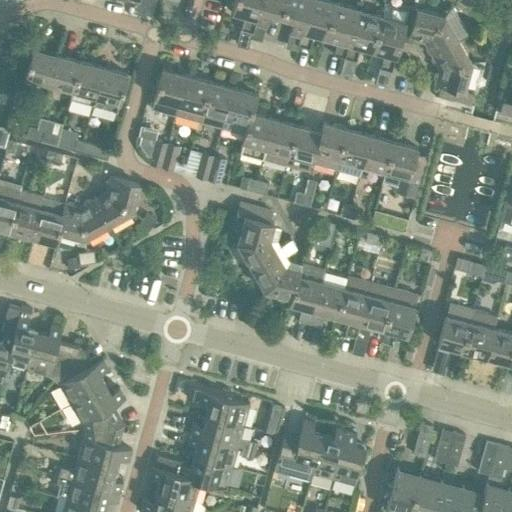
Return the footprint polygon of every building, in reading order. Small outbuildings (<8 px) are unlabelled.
[(233,0),(231,10),(247,14),(246,18),(243,17),(241,27),(253,30),(256,20),(255,20),(259,0),(233,0)] [(259,0),(255,20),(256,20),(266,23),(269,12),(267,12),(268,8),(282,12),(284,0),(259,0)] [(284,0),(282,12),(296,16),(295,20),(293,19),(290,29),(300,31),(301,32),(309,0),(284,0)] [(300,31),(297,42),(310,46),(313,36),(310,35),(311,32),(325,35),(335,0),(333,0),(309,0),(301,32),(300,31)] [(335,0),(325,35),(340,39),(339,43),(336,42),(333,52),(345,55),(359,0),(356,0),(355,6),(335,0)] [(360,0),(359,0),(345,55),(357,58),(359,48),(357,48),(358,44),(371,48),(381,13),(360,7),(362,0),(360,0)] [(381,13),(371,48),(386,52),(385,55),(383,55),(380,64),(392,67),(395,54),(396,54),(408,9),(384,2),(381,13)] [(443,15),(423,40),(430,54),(456,39),(467,33),(451,4),(443,15)] [(417,8),(409,37),(423,40),(443,15),(417,8)] [(456,39),(430,54),(438,67),(470,63),(456,39)] [(48,82),(57,52),(32,45),(24,76),(48,82)] [(72,89),(80,58),(57,52),(48,82),(72,89)] [(92,103),(103,64),(80,58),(72,89),(69,97),(92,103)] [(470,63),(438,67),(434,81),(441,82),(449,85),(456,87),(463,89),(470,63)] [(117,110),(119,102),(127,71),(103,64),(92,103),(117,110)] [(176,112),(186,72),(162,66),(151,106),(176,112)] [(199,119),(209,79),(186,72),(176,112),(199,119)] [(222,125),(233,85),(209,79),(199,119),(222,125)] [(438,94),(445,96),(449,85),(441,82),(438,94)] [(252,110),(257,91),(233,85),(222,125),(244,131),(247,120),(248,121),(250,110),(252,110)] [(445,96),(453,98),(456,87),(449,85),(445,96)] [(453,98),(461,101),(464,89),(463,89),(456,87),(453,98)] [(461,101),(468,103),(472,91),(464,89),(461,101)] [(503,99),(500,111),(508,113),(511,102),(503,99)] [(263,156),(266,146),(274,116),(252,110),(250,110),(248,121),(247,120),(244,131),(241,139),(239,150),(263,156)] [(286,162),(297,123),(274,116),(266,146),(263,156),(286,162)] [(337,166),(348,126),(322,119),(320,129),(321,129),(313,159),(312,159),(337,166)] [(313,159),(321,129),(320,129),(297,123),(286,162),(309,169),(312,159),(313,159)] [(9,127),(0,124),(0,144),(4,145),(9,127)] [(25,135),(33,137),(36,126),(29,124),(25,135)] [(44,128),(36,126),(33,137),(41,140),(44,128)] [(360,172),(363,162),(371,132),(348,126),(337,166),(360,172)] [(386,168),(394,138),(371,132),(363,162),(386,168)] [(150,157),(149,162),(160,165),(167,142),(139,134),(137,141),(147,156),(150,157)] [(7,137),(4,148),(13,150),(16,139),(7,137)] [(79,151),(82,142),(83,139),(75,137),(72,148),(79,151)] [(416,193),(427,154),(416,151),(418,145),(394,138),(386,168),(382,180),(395,184),(394,187),(416,193)] [(106,158),(110,146),(83,139),(82,142),(79,151),(106,158)] [(167,142),(160,165),(172,168),(178,145),(167,142)] [(51,161),(54,150),(46,148),(43,159),(51,161)] [(54,150),(51,161),(58,163),(61,152),(54,150)] [(201,151),(195,174),(207,177),(213,154),(201,151)] [(213,154),(207,177),(218,180),(225,157),(213,154)] [(111,174),(107,188),(132,208),(139,181),(111,174)] [(254,189),(257,179),(248,176),(245,186),(254,189)] [(0,226),(8,228),(16,198),(20,186),(5,182),(5,179),(0,177),(0,226)] [(265,192),(267,181),(257,179),(254,189),(265,192)] [(511,179),(501,216),(511,219),(511,179)] [(16,198),(8,228),(31,234),(39,204),(40,205),(43,195),(43,192),(20,186),(16,198)] [(94,195),(93,196),(108,222),(132,208),(107,188),(94,195)] [(301,201),(303,191),(295,189),(292,199),(301,201)] [(307,203),(310,193),(303,191),(301,201),(307,203)] [(39,204),(31,234),(56,241),(59,230),(58,229),(63,211),(61,210),(64,201),(43,195),(40,205),(39,204)] [(92,197),(80,204),(85,236),(108,222),(93,196),(92,197)] [(317,198),(315,205),(323,208),(325,200),(317,198)] [(63,211),(58,229),(59,230),(76,234),(74,241),(78,244),(85,246),(83,236),(84,236),(85,236),(80,204),(64,199),(64,201),(61,210),(63,211)] [(240,199),(237,210),(245,212),(237,241),(263,288),(290,295),(291,295),(297,271),(298,271),(299,266),(283,261),(269,237),(273,221),(267,219),(270,208),(240,199)] [(348,214),(351,205),(341,202),(339,212),(348,214)] [(152,223),(155,219),(147,212),(143,217),(152,223)] [(404,231),(404,229),(407,218),(395,214),(391,228),(404,231)] [(146,231),(152,223),(143,217),(137,224),(146,231)] [(334,222),(322,219),(320,228),(332,232),(334,222)] [(367,230),(364,240),(380,244),(382,234),(367,230)] [(511,260),(511,246),(503,244),(500,258),(511,260)] [(421,245),(418,257),(425,259),(429,248),(421,245)] [(79,262),(88,261),(86,249),(77,251),(79,262)] [(88,261),(95,260),(93,249),(86,249),(88,261)] [(466,271),(469,259),(460,257),(457,268),(466,271)] [(290,295),(288,302),(302,305),(298,319),(309,322),(311,313),(312,314),(313,308),(312,308),(321,278),(323,268),(324,267),(300,261),(299,266),(298,271),(297,271),(291,295),(290,295)] [(484,263),(480,278),(492,281),(497,278),(505,281),(508,270),(484,263)] [(313,308),(312,314),(323,317),(324,311),(336,315),(347,275),(323,268),(321,278),(312,308),(313,308)] [(347,275),(336,315),(347,318),(344,331),(355,334),(370,281),(347,275)] [(370,281),(355,334),(368,338),(371,324),(382,327),(393,287),(370,281)] [(393,287),(382,327),(406,334),(415,303),(417,294),(393,287)] [(461,348),(472,307),(449,300),(446,313),(445,312),(437,342),(461,348)] [(20,306),(19,306),(8,302),(0,330),(3,330),(0,339),(0,338),(0,380),(1,380),(6,362),(5,362),(20,306)] [(26,367),(36,329),(25,326),(31,307),(20,304),(19,306),(20,306),(5,362),(6,362),(26,367)] [(494,325),(497,314),(472,307),(461,348),(484,354),(493,325),(494,325)] [(311,313),(309,322),(320,326),(323,317),(312,314),(311,313)] [(57,341),(61,325),(50,322),(47,332),(36,329),(26,367),(48,373),(53,377),(77,346),(57,341)] [(511,343),(511,330),(494,325),(493,325),(484,354),(507,361),(511,343)] [(88,365),(77,346),(53,377),(58,382),(70,401),(104,382),(99,372),(108,367),(102,357),(88,365)] [(110,391),(104,382),(70,401),(81,421),(82,428),(121,423),(110,404),(124,396),(119,386),(110,391)] [(242,423),(248,401),(191,386),(188,397),(207,402),(204,413),(242,423)] [(277,433),(284,406),(270,402),(262,429),(277,433)] [(0,426),(1,427),(5,428),(9,413),(0,410),(0,426)] [(239,436),(242,423),(204,413),(201,423),(191,421),(188,431),(237,444),(237,445),(241,446),(242,446),(254,449),(256,441),(239,436)] [(322,432),(311,429),(314,419),(303,416),(298,432),(284,428),(275,461),(311,471),(322,432)] [(424,455),(432,427),(432,424),(421,421),(412,452),(424,455)] [(128,459),(131,447),(115,443),(121,423),(82,428),(82,434),(76,456),(115,466),(118,456),(128,459)] [(332,476),(345,428),(335,425),(332,435),(322,432),(311,471),(332,476)] [(445,461),(453,430),(442,427),(433,458),(445,461)] [(354,482),(364,444),(353,441),(356,431),(345,428),(332,476),(354,482)] [(456,464),(464,435),(465,433),(453,430),(445,461),(456,464)] [(231,465),(237,445),(237,444),(188,431),(186,441),(195,444),(193,454),(231,465)] [(488,473),(497,442),(485,439),(477,470),(488,473)] [(500,476),(508,445),(497,442),(488,473),(500,476)] [(252,457),(254,449),(242,446),(241,446),(239,454),(252,457)] [(190,465),(181,463),(182,460),(154,453),(151,464),(199,478),(199,480),(225,487),(231,465),(193,454),(190,465)] [(112,477),(115,466),(76,456),(73,469),(68,467),(56,464),(54,472),(119,490),(122,480),(112,477)] [(193,499),(199,480),(199,478),(151,464),(148,476),(158,479),(155,489),(193,499)] [(385,505),(408,511),(418,476),(395,470),(385,505)] [(119,490),(54,472),(51,480),(59,482),(56,495),(65,498),(103,508),(106,497),(116,500),(119,490)] [(408,511),(410,511),(431,511),(439,482),(418,476),(408,511)] [(431,511),(454,511),(461,488),(439,482),(431,511)] [(500,511),(507,490),(484,484),(481,493),(483,494),(477,511),(500,511)] [(461,488),(454,511),(477,511),(483,494),(481,493),(461,488)] [(189,511),(193,499),(155,489),(152,500),(142,497),(139,508),(153,511),(189,511)] [(511,511),(511,491),(507,490),(500,511),(511,511)] [(16,506),(19,495),(9,493),(6,504),(16,506)] [(102,511),(103,508),(65,498),(61,511),(102,511)] [(254,511),(256,505),(245,502),(242,511),(254,511)]
